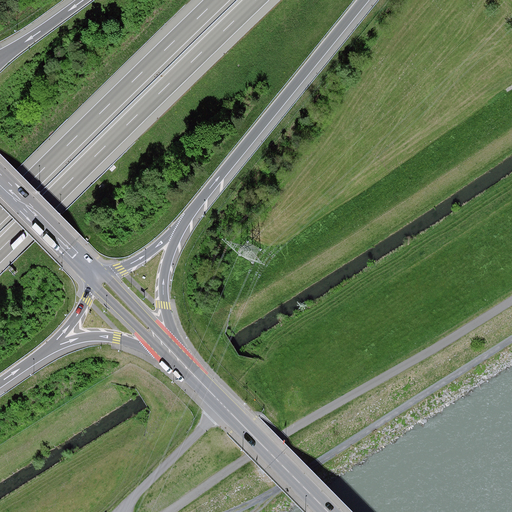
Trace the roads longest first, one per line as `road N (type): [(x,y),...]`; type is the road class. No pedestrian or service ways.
road 1 (track): [(511,300),(169,511)]
road 2 (motorway): [(0,252),(263,0)]
road 3 (motorway): [(216,0),(0,203)]
road 4 (track): [(271,495),(511,339)]
road 5 (motorway): [(185,221),(363,0)]
road 6 (secondary): [(328,511),(181,362)]
road 7 (motorway): [(181,362),(163,291),(185,221)]
road 8 (track): [(222,405),(129,511)]
road 9 (motorway): [(50,348),(104,336),(181,362)]
road 10 (secondary): [(90,270),(0,177)]
road 11 (secondary): [(181,362),(90,270)]
